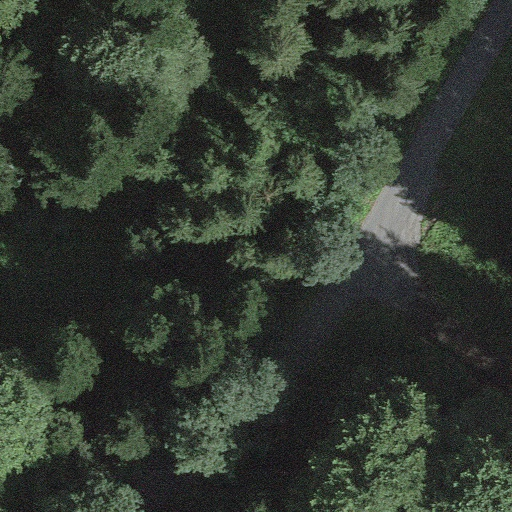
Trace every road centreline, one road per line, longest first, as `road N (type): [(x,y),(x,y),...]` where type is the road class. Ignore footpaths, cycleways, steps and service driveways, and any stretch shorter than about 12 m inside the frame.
road 1 (unclassified): [(121,511),(286,361),(408,187),(511,13)]
road 2 (track): [(511,379),(443,331),(370,245)]
